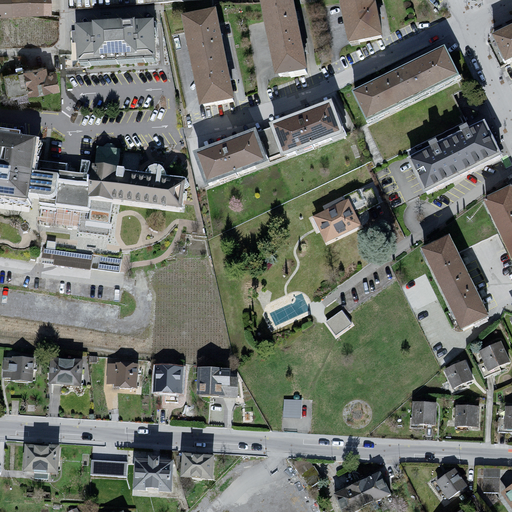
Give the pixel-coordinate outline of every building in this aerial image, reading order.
[(0,0),(0,18),(51,17),(50,0),(0,0)] [(285,0),(255,6),(271,85),(308,78),(292,0),(285,0)] [(369,0),(335,0),(346,47),(378,40),(369,0)] [(216,16),(187,22),(204,107),(233,101),(216,16)] [(154,18),(74,22),(76,62),(158,57),(154,18)] [(511,25),(491,36),(506,65),(511,62),(511,25)] [(443,46),(354,89),(367,114),(456,71),(443,46)] [(58,66),(4,74),(8,101),(62,92),(58,66)] [(274,125),(285,156),(345,134),(333,103),(274,125)] [(470,125),(428,144),(431,149),(473,131),(470,125)] [(487,128),(416,163),(430,192),(501,157),(487,128)] [(256,132),(196,155),(208,185),(268,162),(256,132)] [(53,144),(0,137),(0,207),(94,219),(96,203),(186,214),(190,181),(175,179),(171,172),(162,169),(154,175),(122,171),(124,152),(96,149),(93,174),(69,171),(69,166),(51,164),(53,144)] [(511,189),(510,186),(485,198),(511,254),(511,189)] [(348,200),(314,217),(325,240),(360,223),(348,200)] [(486,314),(448,236),(421,249),(460,327),(486,314)] [(56,248),(57,240),(47,239),(44,263),(91,268),(93,252),(56,248)] [(326,320),(335,334),(353,323),(343,308),(326,320)] [(496,346),(476,356),(484,373),(505,363),(496,346)] [(39,359),(6,358),(5,382),(38,383),(39,359)] [(92,361),(54,360),(53,390),(91,391),(92,361)] [(461,361),(440,371),(448,390),(470,380),(461,361)] [(142,366),(109,364),(108,389),(141,390),(142,366)] [(180,370),(154,368),(152,394),(178,396),(180,370)] [(223,372),(192,370),(190,398),(231,401),(233,380),(223,379),(223,372)] [(301,416),(302,397),(284,397),(284,415),(301,416)] [(433,406),(410,405),(409,426),(431,427),(433,406)] [(478,407),(454,406),(453,427),(477,428),(478,407)] [(511,410),(501,409),(500,431),(511,431),(511,410)] [(60,446),(25,445),(24,473),(59,474),(60,446)] [(213,457),(183,454),(182,477),(212,480),(213,457)] [(173,462),(136,459),(134,492),(170,494),(173,462)] [(299,464),(306,482),(320,477),(313,459),(299,464)] [(127,462),(92,460),(91,476),(126,478),(127,462)] [(486,466),(485,490),(499,491),(500,467),(486,466)] [(454,468),(436,483),(449,500),(468,486),(454,468)] [(380,472),(333,493),(341,511),(351,511),(390,495),(380,472)] [(511,484),(500,493),(511,510),(511,484)]
